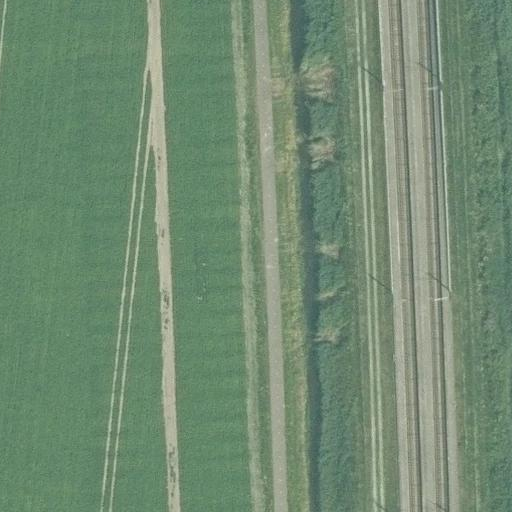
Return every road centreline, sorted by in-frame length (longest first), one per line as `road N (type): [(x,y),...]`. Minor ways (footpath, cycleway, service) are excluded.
road 1 (track): [(476,511),(453,0)]
road 2 (track): [(356,0),(378,511)]
